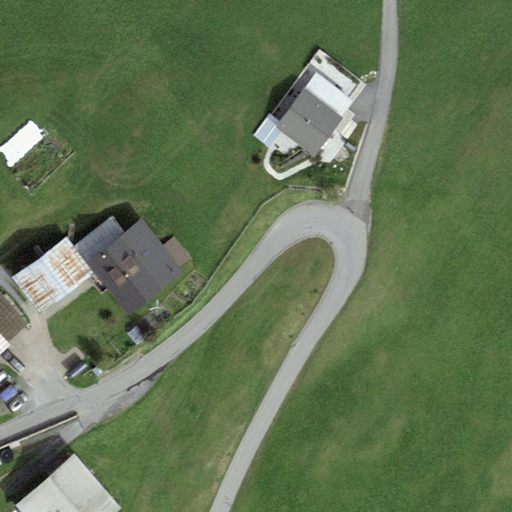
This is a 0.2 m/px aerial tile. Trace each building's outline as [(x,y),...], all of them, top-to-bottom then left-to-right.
[(344,114),(306,88),(279,127),(318,153),(344,114)] [(84,264),(88,261),(129,313),(166,284),(152,266),(169,252),(141,217),(125,230),(113,215),(71,247),(84,264)] [(71,247),(65,239),(13,279),(41,315),(93,276),(84,264),(71,247)] [(0,352),(9,344),(8,343),(29,324),(0,292),(0,352)] [(118,511),(122,508),(74,454),(15,506),(20,511),(118,511)]
